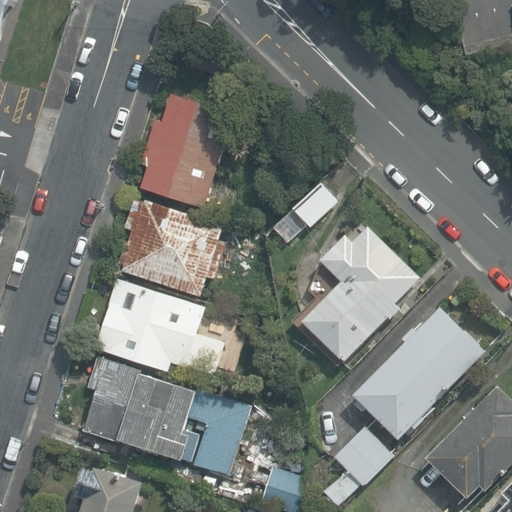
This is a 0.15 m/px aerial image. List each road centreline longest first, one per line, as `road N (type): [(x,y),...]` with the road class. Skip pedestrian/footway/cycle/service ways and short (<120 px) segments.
road 1 (residential): [(119,25),(0,422)]
road 2 (tertiary): [(511,235),(270,0)]
